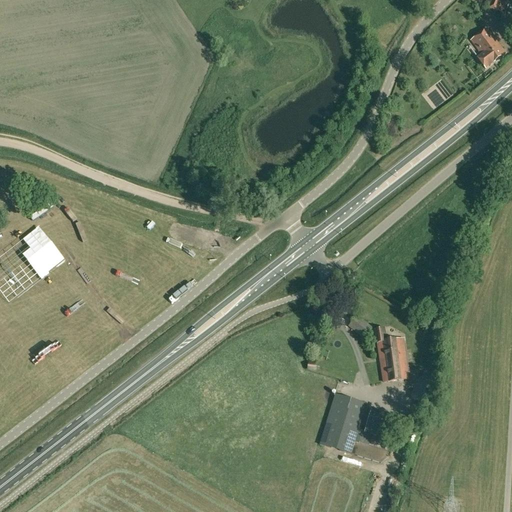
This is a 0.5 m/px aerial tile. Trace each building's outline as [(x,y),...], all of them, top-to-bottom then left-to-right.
[(486,0),(484,6),(502,14),(508,0),(486,0)] [(487,29),(471,42),(482,56),(477,60),(485,71),(507,54),(487,29)] [(347,230),(360,219),(357,215),(344,225),(347,230)] [(364,339),(373,329),(357,316),(348,327),(364,339)] [(374,331),(376,343),(378,343),(383,383),(414,379),(413,371),(407,372),(403,339),(386,342),(384,329),(374,331)] [(410,401),(432,407),(438,387),(416,381),(410,401)] [(319,445),(350,455),(366,406),(356,403),(335,397),(319,445)] [(412,419),(422,421),(426,406),(416,403),(412,419)] [(371,410),(364,433),(393,442),(400,419),(371,410)]
